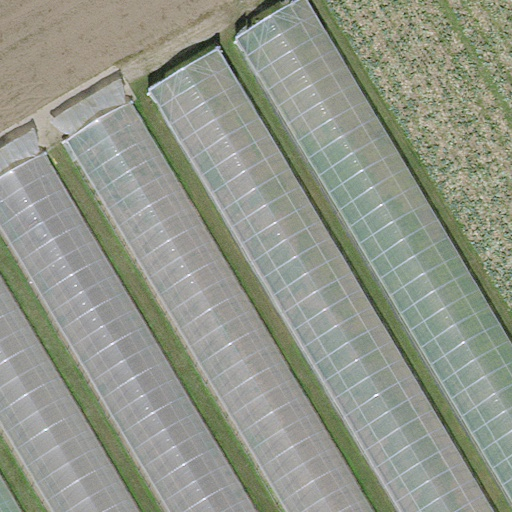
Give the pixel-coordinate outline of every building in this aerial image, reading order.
[(511,333),(312,0),(304,0),(239,39),(511,494),(511,333)] [(495,511),(220,50),(148,93),(399,511),(495,511)] [(73,146),(289,511),(363,511),(128,113),(73,146)] [(248,511),(41,160),(0,183),(0,225),(169,511),(248,511)] [(0,415),(57,511),(128,511),(0,295),(0,415)] [(11,511),(0,492),(0,511),(11,511)]
